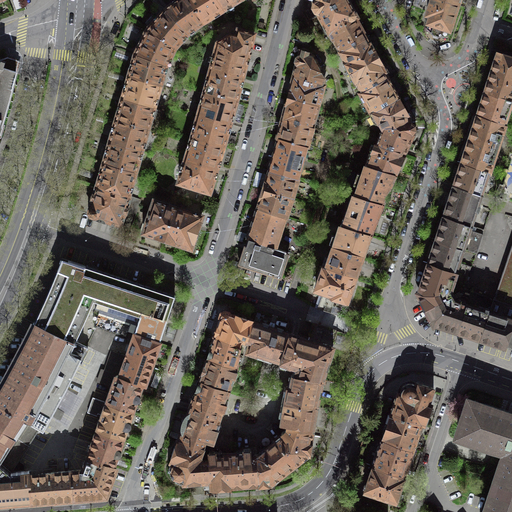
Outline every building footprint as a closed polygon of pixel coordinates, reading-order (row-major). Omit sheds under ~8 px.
[(165,9),(187,34),(203,22),(189,0),(178,0),(175,2),(165,9)] [(189,0),(203,22),(223,10),(216,0),(189,0)] [(216,0),(223,10),(239,0),(216,0)] [(341,0),(316,0),(317,1),(314,3),(312,8),(315,13),(317,13),(319,14),(319,15),(333,7),(332,6),(341,0)] [(328,33),(357,17),(358,14),(356,10),(352,9),(351,7),(347,0),(341,0),(332,6),(333,7),(319,15),(318,15),(328,33)] [(456,11),(458,5),(443,0),(413,0),(412,5),(428,11),(427,15),(430,16),(426,29),(433,35),(438,37),(448,36),(456,11)] [(147,30),(175,48),(187,34),(165,9),(155,20),(147,30)] [(341,52),(367,38),(368,37),(362,28),(357,17),(328,33),(328,34),(330,33),(341,52)] [(135,54),(166,65),(175,48),(147,30),(142,42),(139,46),(137,46),(134,51),(136,53),(135,54)] [(211,69),(242,78),(247,58),(254,34),(238,30),(218,43),(211,69)] [(351,73),(379,57),(374,48),(371,42),(370,43),(367,38),(341,52),(345,61),(351,73)] [(293,77),(324,86),(325,85),(323,85),(324,78),(322,74),(322,72),(313,56),(310,55),(310,52),(308,49),(304,48),(301,49),(296,65),(293,77)] [(129,76),(160,85),(166,65),(135,54),(132,66),(129,76)] [(486,92),(511,101),(511,99),(511,58),(499,54),(492,74),(489,83),(487,84),(485,87),(487,89),(486,92)] [(0,128),(8,104),(16,72),(18,60),(7,57),(0,59),(0,128)] [(360,94),(389,77),(386,73),(387,72),(383,66),(379,57),(351,73),(361,92),(360,93),(360,94)] [(205,92),(236,101),(240,85),(242,78),(211,69),(205,92)] [(123,98),(154,107),(160,85),(129,76),(126,87),(123,98)] [(290,88),(288,97),(319,106),(324,86),(293,77),(290,88)] [(389,78),(389,77),(360,94),(371,113),(371,114),(399,98),(394,89),(389,79),(389,78)] [(199,114),(230,124),(234,107),(236,101),(205,92),(199,114)] [(504,124),(511,101),(486,92),(482,103),(481,106),(479,107),(478,111),(479,113),(478,116),(505,125),(504,124)] [(285,107),(282,119),(314,128),(313,127),(319,106),(288,97),(285,107)] [(116,119),(148,128),(154,107),(123,98),(120,108),(116,119)] [(406,110),(399,98),(371,114),(377,124),(379,124),(383,131),(382,131),(393,125),(412,123),(411,123),(410,123),(409,123),(409,117),(410,117),(406,110)] [(192,137),(223,146),(228,129),(230,124),(199,114),(192,137)] [(489,171),(505,125),(478,116),(474,127),(472,129),(471,132),(472,134),(471,138),(469,144),(466,145),(465,149),(466,151),(463,162),(489,171)] [(110,141),(142,150),(148,128),(116,119),(113,130),(110,141)] [(277,138),(309,147),(314,128),(282,119),(279,129),(277,138)] [(377,144),(405,154),(409,144),(413,136),(410,135),(411,135),(411,134),(412,134),(413,134),(414,133),(414,132),(415,131),(415,130),(415,129),(415,127),(415,126),(414,125),(413,124),(412,123),(393,125),(382,131),(382,133),(377,144)] [(185,160),(217,169),(222,153),(223,150),(223,146),(192,137),(191,140),(185,160)] [(269,170),(298,178),(298,177),(306,148),(308,148),(309,147),(277,138),(276,139),(278,140),(276,149),(274,155),(273,160),(269,170)] [(104,163),(135,172),(142,150),(110,141),(107,152),(104,163)] [(366,165),(396,175),(400,164),(405,154),(377,144),(377,145),(374,144),(366,165)] [(215,175),(217,169),(185,160),(178,182),(210,192),(215,175)] [(459,174),(455,186),(481,194),(486,177),(488,178),(490,174),(487,173),(488,171),(489,172),(489,171),(463,162),(462,166),(459,166),(458,170),(459,172),(459,174)] [(129,194),(135,172),(104,163),(101,174),(98,182),(97,185),(130,195),(129,194)] [(353,195),(382,205),(389,190),(396,175),(366,165),(366,166),(363,173),(355,195),(354,194),(353,195)] [(263,189),(293,198),(298,178),(269,170),(269,173),(268,176),(267,176),(263,189)] [(125,210),(130,195),(97,185),(94,196),(91,208),(89,209),(88,213),(89,214),(90,216),(93,217),(95,216),(120,225),(125,210)] [(445,215),(444,217),(470,225),(473,226),(477,212),(479,211),(481,206),(480,205),(477,204),(479,199),(481,194),(455,186),(455,187),(452,188),(452,189),(451,191),(452,193),(450,201),(447,208),(445,210),(444,213),(445,215)] [(258,208),(286,217),(293,198),(263,189),(262,195),(259,202),(260,202),(258,208)] [(137,214),(141,199),(130,195),(125,210),(131,212),(137,214)] [(340,225),(371,235),(376,220),(382,205),(353,195),(343,225),(340,224),(340,225)] [(165,240),(176,207),(165,204),(154,200),(146,225),(144,226),(143,231),(143,233),(145,234),(149,236),(151,235),(165,240)] [(190,212),(176,207),(165,240),(184,246),(185,248),(189,249),(191,248),(193,247),(194,243),(193,241),(202,216),(190,212)] [(251,229),(248,239),(275,248),(285,217),(286,218),(286,217),(258,208),(257,210),(255,218),(253,223),(251,229)] [(438,237),(437,240),(477,253),(483,235),(469,230),(470,225),(444,217),(441,227),(440,229),(438,230),(436,234),(438,237)] [(333,246),(363,256),(367,245),(371,235),(340,225),(340,226),(334,245),(333,245),(333,246)] [(285,253),(286,251),(275,248),(248,239),(249,239),(248,243),(247,246),(244,245),(238,264),(281,278),(289,254),(285,253)] [(430,260),(429,263),(468,276),(471,267),(458,262),(462,249),(476,254),(477,253),(437,240),(433,250),(432,253),(430,254),(429,257),(430,260)] [(511,244),(494,298),(481,338),(494,342),(495,345),(497,346),(499,346),(502,345),(511,348),(511,244)] [(324,266),(356,277),(359,267),(363,256),(333,246),(327,266),(324,265),(324,266)] [(140,316),(134,334),(159,342),(175,296),(60,257),(59,261),(61,262),(48,291),(34,321),(75,341),(85,320),(93,300),(140,316)] [(419,298),(424,309),(464,288),(468,276),(429,263),(423,281),(420,289),(416,292),(417,295),(419,298)] [(352,289),(356,277),(324,266),(323,267),(316,290),(323,292),(317,309),(342,317),(348,300),(348,301),(352,289)] [(464,288),(424,309),(430,319),(433,326),(438,324),(444,326),(458,331),(471,290),(464,288)] [(481,338),(494,298),(471,290),(458,331),(459,331),(461,334),(465,335),(467,334),(469,334),(481,338)] [(246,341),(253,321),(234,315),(225,312),(225,311),(223,311),(222,313),(223,313),(219,325),(215,336),(239,344),(239,343),(238,343),(239,341),(242,339),(246,341)] [(0,386),(0,403),(39,428),(43,430),(65,388),(66,388),(87,347),(75,341),(34,321),(34,322),(32,326),(31,328),(29,331),(27,335),(21,348),(14,360),(15,360),(4,379),(0,386)] [(280,362),(290,334),(274,328),(274,324),(273,323),(271,322),(268,327),(253,321),(246,341),(250,342),(247,351),(280,362)] [(338,331),(313,323),(307,339),(290,334),(280,362),(288,365),(286,373),(291,375),(322,380),(326,367),(329,358),(330,357),(331,356),(332,355),(333,354),(333,353),(333,352),(333,350),(333,349),(332,348),(332,347),(338,331)] [(102,370),(145,385),(152,364),(159,342),(134,334),(126,356),(113,351),(110,358),(109,358),(105,370),(102,369),(102,370)] [(238,347),(239,344),(215,336),(211,347),(207,358),(238,369),(238,368),(236,367),(242,348),(238,347)] [(235,378),(238,369),(207,358),(204,370),(200,381),(228,390),(232,378),(235,378)] [(106,402),(132,411),(136,401),(137,401),(138,401),(139,400),(140,399),(140,397),(140,396),(140,395),(139,395),(139,394),(138,394),(142,384),(144,385),(145,385),(102,370),(97,382),(112,387),(106,402)] [(319,394),(322,380),(291,375),(286,373),(285,375),(291,377),(289,386),(287,386),(284,402),(316,407),(319,394)] [(228,390),(200,381),(196,391),(192,403),(223,413),(227,403),(224,402),(228,390)] [(398,391),(391,412),(425,423),(431,403),(429,403),(434,388),(421,384),(416,382),(416,384),(413,383),(411,383),(409,383),(408,383),(406,383),(405,384),(404,385),(403,386),(402,387),(401,389),(400,392),(398,391)] [(129,421),(132,411),(106,402),(93,397),(88,412),(97,416),(98,413),(100,414),(102,414),(97,429),(123,439),(126,429),(127,429),(128,428),(129,428),(129,427),(130,426),(131,424),(130,423),(130,422),(129,422),(129,421)] [(511,511),(511,414),(469,401),(458,435),(506,451),(506,452),(507,452),(505,459),(504,458),(485,511),(511,511)] [(314,419),(316,407),(284,402),(280,426),(287,427),(287,426),(312,430),(314,419)] [(29,474),(29,471),(11,472),(11,471),(39,428),(0,403),(0,503),(31,501),(29,474)] [(223,414),(223,413),(192,403),(185,422),(179,440),(203,448),(206,441),(213,443),(218,429),(215,428),(220,413),(223,414)] [(384,435),(383,438),(414,449),(422,423),(424,424),(425,423),(391,412),(387,424),(386,424),(385,424),(383,430),(383,431),(384,431),(385,432),(384,435)] [(312,430),(287,426),(287,427),(286,429),(281,433),(283,435),(276,440),(295,464),(302,458),(303,458),(303,459),(304,459),(305,459),(306,459),(306,458),(307,458),(308,457),(308,456),(308,455),(308,454),(308,453),(310,442),(312,430)] [(119,449),(123,439),(97,429),(87,456),(88,457),(116,467),(116,466),(113,465),(117,456),(118,456),(119,456),(119,455),(120,455),(120,453),(121,452),(121,451),(121,450),(120,450),(120,449),(119,449)] [(378,453),(374,464),(405,475),(414,449),(383,438),(381,442),(380,445),(379,445),(378,445),(378,446),(376,451),(376,452),(377,452),(378,453)] [(201,454),(203,448),(179,440),(171,461),(173,461),(172,462),(172,463),(171,464),(170,465),(170,466),(170,467),(170,468),(170,469),(170,471),(170,472),(170,473),(171,474),(172,475),(173,477),(174,478),(174,479),(176,480),(178,481),(180,482),(182,483),(184,483),(185,483),(193,482),(204,481),(202,460),(203,459),(203,458),(202,457),(202,455),(201,454)] [(276,440),(257,454),(259,483),(271,482),(272,481),(273,482),(274,482),(275,482),(276,482),(277,481),(278,480),(279,479),(279,478),(279,477),(278,476),(282,473),(295,464),(276,440)] [(242,452),(229,453),(232,485),(246,484),(259,483),(257,454),(251,455),(251,450),(249,448),(244,449),(242,451),(242,452)] [(208,459),(203,459),(202,460),(204,481),(205,487),(218,486),(232,485),(229,453),(216,454),(216,453),(214,451),(209,452),(208,453),(208,459)] [(71,471),(73,498),(91,496),(106,495),(116,467),(88,457),(83,470),(71,471)] [(396,502),(405,475),(374,464),(373,467),(365,491),(396,502)] [(52,499),(73,498),(71,471),(29,474),(31,501),(52,499)]
